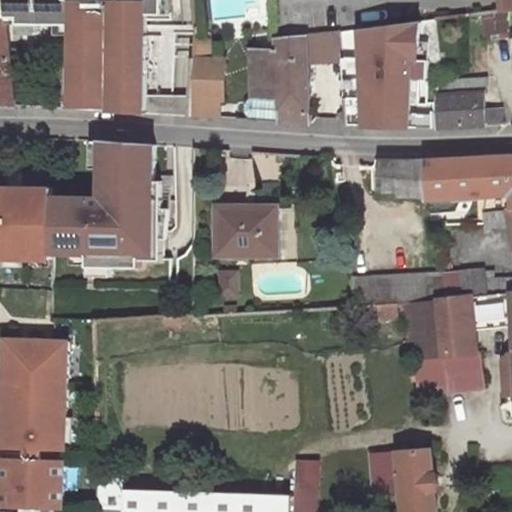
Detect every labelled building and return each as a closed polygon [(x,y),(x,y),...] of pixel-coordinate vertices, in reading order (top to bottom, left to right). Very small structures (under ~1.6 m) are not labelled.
[(0,0),(0,104),(17,106),(9,23),(6,0),(0,0)] [(149,114),(149,96),(149,37),(141,37),(141,20),(150,20),(174,20),(172,0),(6,0),(9,23),(21,23),(40,24),(58,24),(81,24),(81,36),(75,36),(74,109),(149,114)] [(511,0),(500,0),(501,12),(507,11),(511,10),(511,0)] [(470,16),(472,37),(484,35),(484,40),(509,36),(507,11),(501,12),(470,16)] [(149,37),(150,20),(141,20),(141,37),(149,37)] [(422,21),(342,32),(343,61),(346,125),(418,128),(419,105),(420,79),(413,78),(414,61),(420,62),(422,21)] [(40,24),(21,23),(21,34),(40,34),(40,24)] [(81,24),(58,24),(58,36),(75,36),(81,36),(81,24)] [(197,31),(195,56),(210,57),(209,30),(197,31)] [(253,50),(255,98),(279,100),(279,123),(312,124),(311,63),(343,61),(342,32),(309,36),(277,39),(278,50),(253,50)] [(229,102),(231,57),(210,57),(195,56),(194,96),(193,117),(223,118),(225,102),(229,102)] [(428,80),(440,79),(439,71),(429,71),(428,80)] [(487,110),(486,78),(438,81),(438,129),(502,126),(502,110),(487,110)] [(166,96),(149,96),(149,114),(165,115),(193,117),(194,96),(166,96)] [(279,100),(255,98),(254,101),(253,122),(279,123),(279,100)] [(253,122),(254,101),(252,101),(246,105),(246,115),(250,120),(253,122)] [(433,105),(419,105),(418,128),(434,129),(433,105)] [(107,199),(55,199),(55,254),(79,254),(90,254),(90,263),(90,268),(111,268),(142,268),(143,261),(163,261),(164,232),(164,199),(157,199),(157,147),(132,145),(132,146),(104,146),(104,192),(107,192),(107,199)] [(428,201),(511,195),(511,157),(426,162),(427,194),(428,201)] [(381,161),(380,194),(427,194),(426,162),(381,161)] [(0,260),(55,261),(55,254),(55,199),(55,189),(0,188),(0,260)] [(279,255),(279,211),(250,211),(249,206),(221,206),(220,255),(279,255)] [(511,228),(511,210),(485,213),(486,224),(487,229),(511,228)] [(485,213),(447,214),(447,226),(486,224),(485,213)] [(90,254),(79,254),(79,262),(90,263),(90,254)] [(111,268),(90,268),(90,276),(110,276),(111,268)] [(490,295),(487,269),(462,271),(465,297),(490,295)] [(465,297),(462,271),(446,272),(447,299),(465,297)] [(446,272),(355,277),(355,306),(380,305),(399,303),(405,303),(438,300),(447,299),(446,272)] [(419,361),(422,387),(484,380),(481,353),(473,354),(470,322),(487,321),(511,318),(511,293),(490,295),(465,297),(447,299),(438,300),(444,358),(419,361)] [(405,303),(411,362),(419,361),(444,358),(438,300),(405,303)] [(382,322),(400,320),(399,303),(380,305),(382,322)] [(481,353),(489,353),(487,321),(470,322),(473,354),(481,353)] [(56,511),(56,506),(65,507),(67,461),(43,460),(43,447),(67,448),(71,341),(8,339),(4,446),(28,447),(27,460),(4,459),(2,504),(24,505),(23,511),(56,511)] [(436,473),(434,448),(401,452),(403,467),(404,492),(405,511),(438,511),(437,490),(441,489),(440,472),(436,473)] [(358,470),(357,457),(335,459),(337,472),(358,470)] [(321,511),(322,460),(299,460),(298,511),(321,511)] [(376,469),(378,494),(404,492),(403,467),(376,469)]
